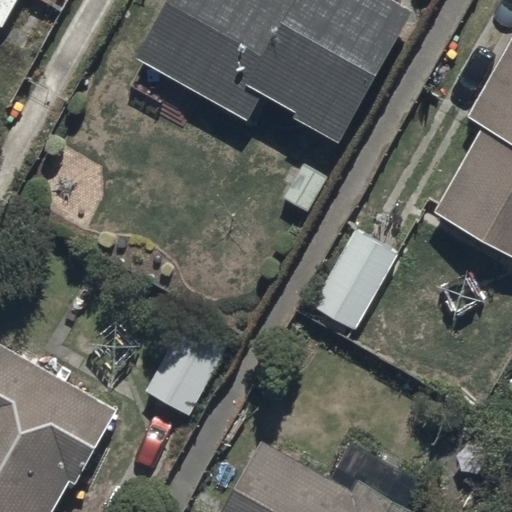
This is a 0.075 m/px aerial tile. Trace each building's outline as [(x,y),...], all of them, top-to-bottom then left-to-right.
[(0,0),(0,25),(5,29),(20,0),(0,0)] [(416,10),(398,0),(168,0),(136,57),(249,121),(266,91),(301,111),(296,119),(339,143),(416,10)] [(511,34),(468,113),(481,121),(431,209),(511,255),(511,34)] [(397,252),(353,228),(313,303),(357,326),(397,252)] [(78,484),(118,408),(0,344),(0,511),(54,511),(71,480),(78,484)] [(329,477),(261,437),(217,511),(415,511),(409,508),(424,482),(351,440),(329,477)]
